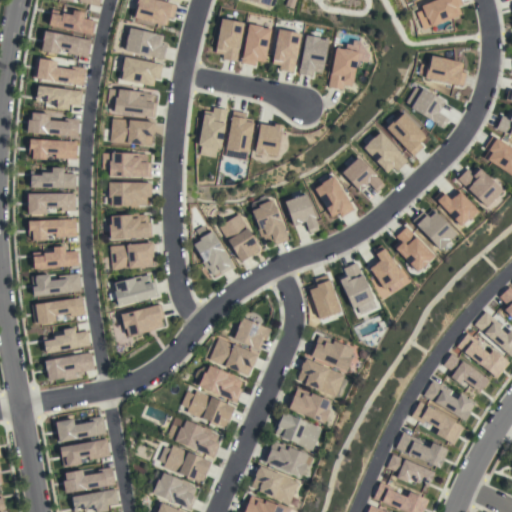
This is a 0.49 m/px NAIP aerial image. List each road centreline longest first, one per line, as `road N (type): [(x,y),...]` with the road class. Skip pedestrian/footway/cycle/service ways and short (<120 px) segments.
road 1 (residential): [(489,0),(496,59),(476,110),(440,163),(388,209),(346,239),(278,266),(133,383),(18,406)]
road 2 (residential): [(112,0),(83,161),(84,249),(106,391)]
road 3 (residential): [(195,327),(170,269),(172,175),(182,73),(203,0)]
road 4 (residential): [(511,269),(461,318),(401,406),(354,511)]
road 5 (residential): [(278,266),(292,326),(214,511)]
road 6 (residential): [(0,292),(37,511)]
road 7 (residential): [(182,73),(303,104)]
road 8 (residential): [(451,511),(511,402)]
